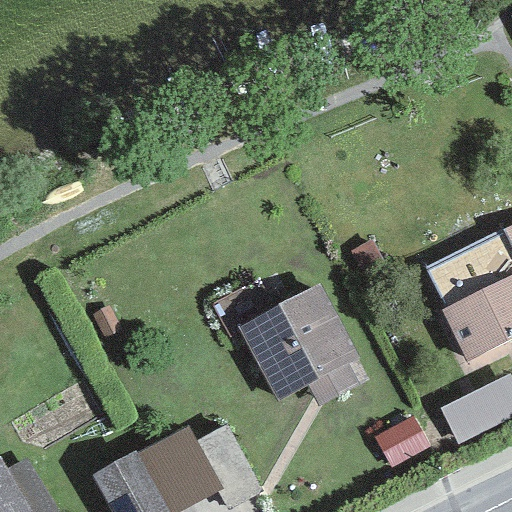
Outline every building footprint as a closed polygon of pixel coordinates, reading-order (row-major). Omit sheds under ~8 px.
[(511,338),(511,225),(427,266),(470,358),(511,338)] [(361,366),(327,295),(243,335),(277,406),(361,366)] [(455,449),(511,418),(511,379),(510,375),(436,414),(455,449)] [(108,511),(186,511),(218,494),(228,511),(230,511),(264,494),(227,427),(196,445),(187,429),(92,483),(108,511)] [(0,511),(29,511),(4,471),(0,473),(0,511)]
